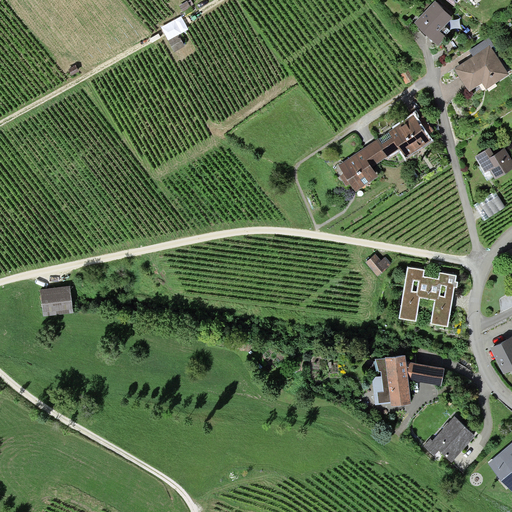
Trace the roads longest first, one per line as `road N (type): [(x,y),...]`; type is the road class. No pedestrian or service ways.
road 1 (track): [(0,282),(263,229),(481,262)]
road 2 (track): [(0,122),(218,0)]
road 3 (track): [(193,511),(172,485),(42,409),(0,375)]
road 4 (unclassified): [(481,262),(418,40)]
road 5 (residential): [(511,403),(477,353),(473,300),(481,262)]
